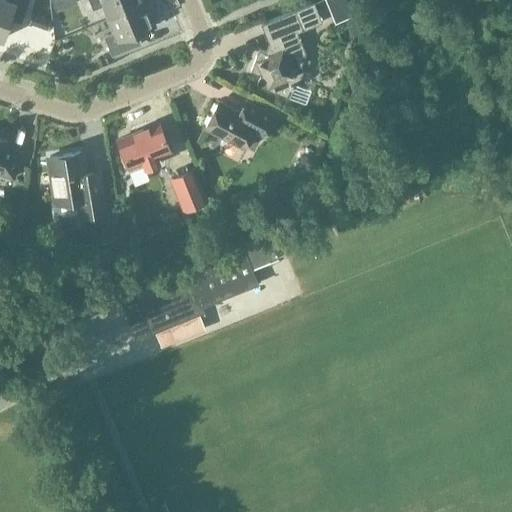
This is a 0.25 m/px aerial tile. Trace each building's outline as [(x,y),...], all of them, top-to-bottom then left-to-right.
[(21,23),(28,0),(0,0),(0,38),(3,39),(10,19),(21,23)] [(108,19),(146,3),(144,0),(88,0),(93,10),(102,6),(108,19)] [(324,0),(317,0),(315,1),(324,25),(332,22),(324,0)] [(146,3),(108,19),(113,32),(103,36),(112,56),(135,47),(131,36),(155,26),(146,3)] [(305,54),(297,33),(322,22),(314,3),(263,23),(275,51),(269,53),(258,49),(250,71),(260,75),(257,85),(278,93),(282,84),(291,87),(293,86),(294,83),(299,81),(303,70),(301,65),(305,54)] [(258,23),(235,32),(240,44),(263,36),(258,23)] [(263,137),(274,115),(249,102),(243,114),(218,101),(204,128),(244,149),(253,132),(263,137)] [(118,140),(129,168),(142,163),(146,166),(157,162),(157,156),(170,151),(159,123),(118,140)] [(5,147),(7,141),(0,138),(0,173),(13,178),(21,153),(5,147)] [(98,170),(84,173),(81,152),(49,157),(57,203),(79,199),(81,217),(105,213),(101,186),(98,170)] [(171,177),(184,208),(206,199),(193,168),(171,177)] [(244,248),(119,300),(135,340),(204,312),(202,307),(258,284),(244,248)]
